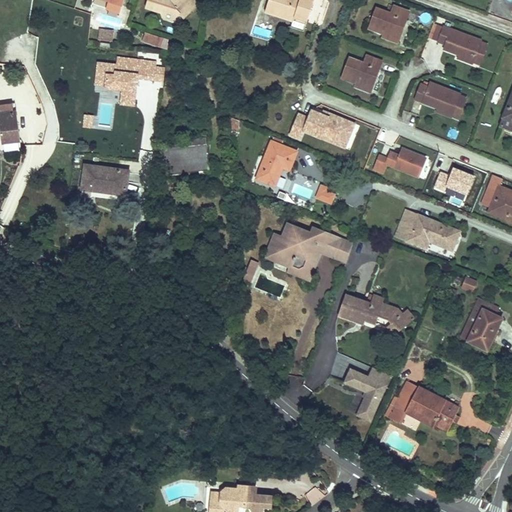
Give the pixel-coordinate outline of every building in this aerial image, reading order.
[(106,0),(107,0),(105,9),(119,13),(122,0),(106,0)] [(147,0),(145,8),(161,14),(164,19),(173,21),(176,17),(181,17),(183,19),(196,8),(195,0),(194,0),(147,0)] [(270,0),(266,11),(292,21),(290,26),(303,31),(313,0),(270,0)] [(390,13),(377,8),(368,29),(388,36),(387,38),(398,43),(409,11),(393,6),(390,13)] [(442,28),(436,25),(430,40),(437,43),(442,28)] [(443,26),(442,28),(437,43),(444,45),(443,50),(457,55),(462,57),(461,61),(471,64),(472,65),(472,63),(479,65),(487,44),(481,41),(481,40),(480,39),(443,26)] [(113,42),(114,30),(100,29),(99,40),(113,42)] [(167,49),(167,40),(146,33),(143,40),(167,49)] [(364,61),(349,55),(341,76),(359,83),(357,86),(371,91),(382,62),(366,56),(364,61)] [(116,64),(97,62),(95,85),(104,86),(104,88),(121,89),(119,105),(135,106),(138,79),(163,82),(164,67),(156,66),(156,61),(117,57),(116,64)] [(424,83),(421,91),(429,94),(427,98),(442,104),(446,106),(445,109),(456,113),(464,90),(434,79),(432,86),(424,83)] [(511,86),(499,120),(496,127),(511,133),(511,86)] [(0,134),(1,141),(17,140),(14,113),(13,103),(0,105),(1,115),(0,114),(0,134)] [(355,124),(313,106),(308,117),(298,113),(289,135),(302,140),(305,133),(344,149),(355,124)] [(93,116),(83,115),(82,127),(92,128),(93,116)] [(163,149),(203,143),(202,136),(162,142),(163,149)] [(298,151),(273,140),(257,178),(277,186),(281,176),(275,174),(279,165),(285,167),(290,169),(298,151)] [(207,170),(203,143),(163,149),(167,176),(207,170)] [(425,158),(402,147),(399,154),(390,151),(388,158),(380,154),(377,161),(373,170),(384,174),(388,165),(417,177),(425,158)] [(281,176),(285,167),(279,165),(275,174),(281,176)] [(123,174),(86,168),(82,188),(119,194),(123,174)] [(474,176),(454,168),(450,176),(441,172),(434,189),(444,193),(446,186),(467,195),(474,176)] [(207,170),(167,176),(168,182),(208,176),(207,170)] [(321,199),(324,191),(325,191),(326,188),(320,185),(315,197),(321,199)] [(503,219),(511,222),(511,194),(496,187),(494,192),(484,187),(477,203),(488,208),(505,214),(503,219)] [(283,199),(285,194),(279,191),(277,197),(283,199)] [(329,203),(333,195),(325,191),(324,191),(321,199),(329,203)] [(505,214),(488,208),(487,213),(503,219),(505,214)] [(423,248),(424,245),(405,237),(415,213),(405,209),(394,237),(423,248)] [(456,231),(415,213),(405,237),(424,245),(427,239),(449,248),(456,231)] [(322,250),(335,256),(342,240),(324,232),(323,237),(312,232),(291,224),(285,237),(277,234),(272,245),(282,250),(278,259),(293,265),(299,267),(304,266),(314,269),(318,259),(314,253),(311,251),(313,246),(322,250)] [(323,237),(324,232),(314,228),(312,232),(323,237)] [(345,260),(352,244),(342,240),(335,256),(345,260)] [(282,250),(272,245),(268,254),(278,259),(282,250)] [(318,259),(322,250),(313,246),(311,251),(314,253),(318,259)] [(257,263),(250,260),(241,280),(248,284),(257,263)] [(299,267),(293,265),(291,271),(310,278),(314,269),(304,266),(299,267)] [(458,285),(462,275),(456,272),(452,270),(447,280),(452,282),(458,285)] [(468,292),(473,280),(464,276),(459,288),(468,292)] [(371,305),(347,294),(339,314),(358,323),(360,319),(366,322),(376,326),(379,320),(388,325),(385,332),(391,340),(405,330),(399,319),(402,318),(397,312),(384,308),(372,303),(371,305)] [(386,302),(374,297),(372,303),(384,308),(386,302)] [(460,337),(465,340),(479,310),(493,317),(497,308),(476,299),(460,337)] [(493,317),(479,310),(465,340),(485,349),(498,319),(493,317)] [(405,330),(415,324),(408,314),(402,318),(399,319),(405,330)] [(386,382),(390,372),(372,364),(368,373),(386,382)] [(369,417),(386,382),(368,373),(350,365),(344,378),(367,389),(356,411),(369,417)] [(403,412),(416,385),(408,381),(388,418),(400,423),(405,413),(403,412)] [(447,429),(458,407),(416,385),(403,412),(405,413),(433,427),(435,423),(447,429)] [(295,387),(295,402),(308,402),(308,387),(295,387)] [(315,464),(319,457),(310,452),(306,458),(315,464)] [(269,498),(254,495),(255,488),(245,486),(238,485),(237,489),(226,487),(221,493),(221,494),(220,505),(212,503),(210,511),(236,511),(237,506),(238,504),(244,505),(244,507),(251,508),(250,511),(259,511),(260,506),(268,507),(269,498)] [(318,488),(309,494),(314,502),(324,496),(318,488)] [(220,505),(221,494),(213,493),(212,503),(220,505)]
